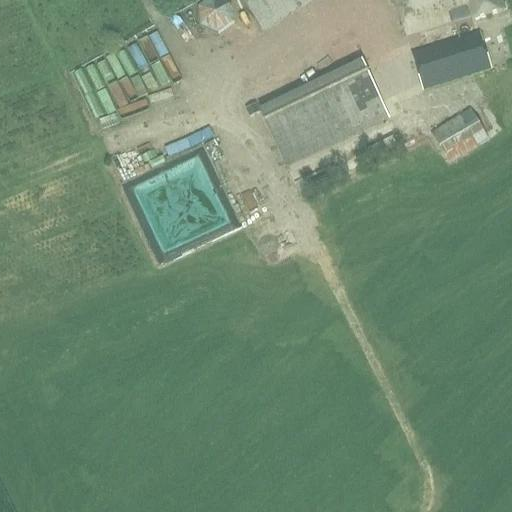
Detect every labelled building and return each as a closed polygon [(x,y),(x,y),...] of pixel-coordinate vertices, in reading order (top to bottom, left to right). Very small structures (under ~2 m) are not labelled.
[(200,0),(192,3),(201,29),(228,19),(221,0),(200,0)] [(241,0),(262,31),(308,0),(241,0)] [(499,0),(395,0),(406,36),(470,16),(471,21),(503,12),(499,0)] [(478,33),(411,54),(423,91),(490,69),(478,33)] [(311,46),(315,58),(339,49),(335,37),(311,46)] [(113,53),(121,71),(138,63),(130,45),(113,53)] [(84,85),(116,77),(110,56),(79,65),(84,85)] [(260,112),(287,167),(389,118),(362,62),(260,112)] [(148,89),(136,72),(104,95),(115,112),(148,89)] [(97,107),(105,103),(97,87),(89,91),(97,107)] [(98,124),(113,119),(109,107),(94,113),(98,124)] [(431,135),(401,152),(416,180),(446,163),(487,141),(470,111),(430,134),(431,135)] [(127,125),(104,132),(113,161),(136,154),(127,125)] [(149,164),(170,153),(164,140),(143,151),(149,164)] [(126,183),(155,253),(224,225),(195,155),(126,183)]
